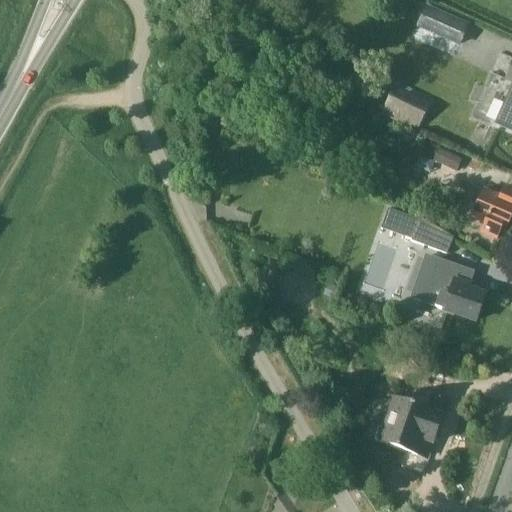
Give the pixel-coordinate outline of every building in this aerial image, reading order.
[(417,26),(460,45),(469,24),(427,5),(417,26)] [(266,56),(283,64),(290,50),(273,42),(266,56)] [(511,70),(507,81),(511,83),(511,91),(497,125),(511,131),(511,70)] [(429,104),(393,88),(381,115),(416,132),(429,104)] [(202,101),(202,107),(204,127),(219,126),(217,106),(217,100),(202,101)] [(456,171),(461,160),(439,151),(434,162),(456,171)] [(501,197),(485,190),(472,219),(484,224),(479,235),(495,241),(499,231),(505,233),(511,217),(511,190),(505,188),(501,197)] [(452,238),(417,225),(410,243),(446,256),(452,238)] [(449,265),(429,258),(420,285),(431,288),(426,304),(444,310),(444,311),(476,322),(485,296),(468,290),(470,287),(454,281),(454,282),(445,279),(449,265)] [(328,285),(323,297),(332,300),(336,289),(328,285)] [(399,398),(397,402),(395,401),(385,432),(380,430),(376,442),(418,456),(420,450),(429,454),(448,402),(431,396),(429,403),(431,403),(428,412),(410,406),(412,402),(399,398)]
